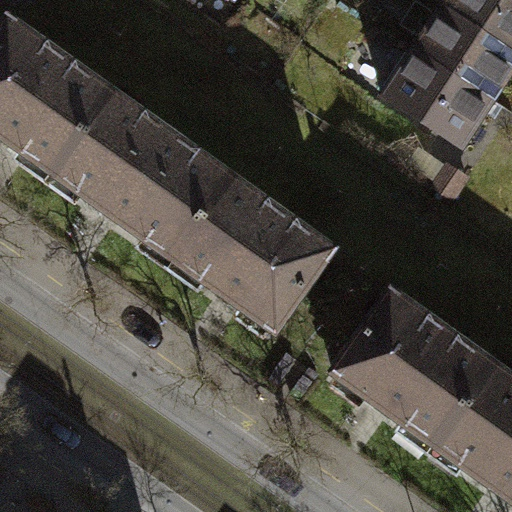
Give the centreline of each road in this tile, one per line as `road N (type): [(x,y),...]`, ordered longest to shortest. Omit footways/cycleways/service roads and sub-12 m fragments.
road 1 (tertiary): [(327,511),(0,280)]
road 2 (tertiary): [(0,388),(175,511)]
